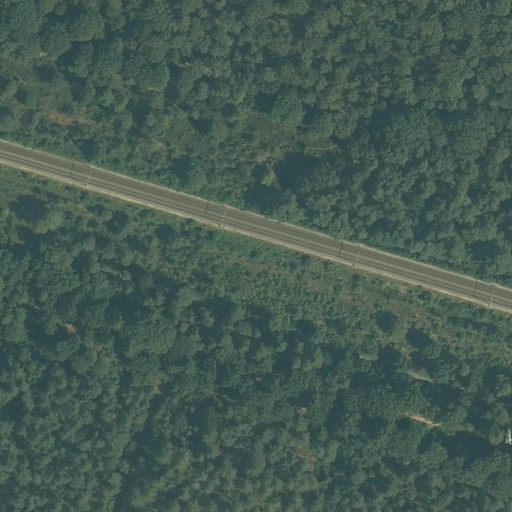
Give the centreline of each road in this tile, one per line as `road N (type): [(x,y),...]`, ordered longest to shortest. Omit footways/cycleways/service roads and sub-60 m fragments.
road 1 (track): [(0,293),(511,444)]
road 2 (track): [(511,161),(0,11)]
road 3 (track): [(172,344),(114,511)]
